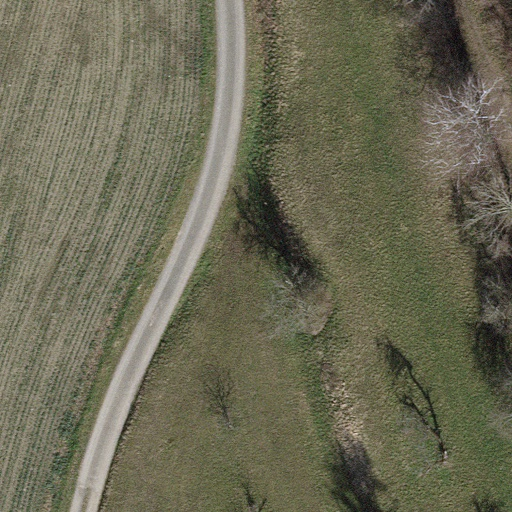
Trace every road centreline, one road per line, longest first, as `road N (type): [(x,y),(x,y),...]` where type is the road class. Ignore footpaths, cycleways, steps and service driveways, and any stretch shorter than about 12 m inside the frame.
road 1 (track): [(85,511),(104,429),(195,242),(226,143),(236,73),(231,0)]
road 2 (track): [(463,0),(511,119)]
